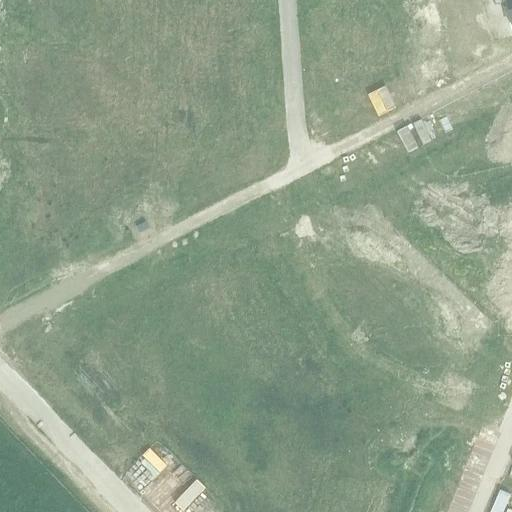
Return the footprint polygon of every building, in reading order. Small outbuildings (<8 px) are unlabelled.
[(59,23),(59,0),(19,0),(19,1),(20,1),(20,23),(59,23)] [(244,18),(243,0),(204,0),(206,20),(244,18)] [(360,31),(359,8),(380,7),(379,0),(335,0),(336,8),(319,9),(321,34),(360,31)] [(511,0),(493,0),(494,5),(506,2),(511,27),(511,0)] [(143,15),(143,2),(135,2),(135,15),(143,15)] [(246,38),(244,18),(206,20),(207,42),(247,39),(247,38),(246,38)] [(129,35),(129,23),(120,23),(120,35),(129,35)] [(362,54),(360,31),(321,34),(323,59),(339,58),(340,72),(384,69),(383,53),(362,54)] [(143,46),(143,34),(135,34),(135,46),(143,46)] [(129,47),(129,35),(120,35),(120,47),(129,47)] [(248,61),(247,39),(207,42),(209,63),(248,61)] [(58,81),(58,58),(80,58),(80,40),(36,40),(36,56),(19,56),(19,81),(58,81)] [(440,52),(438,41),(430,43),(433,54),(440,52)] [(143,58),(143,46),(135,46),(135,58),(143,58)] [(443,64),(440,52),(433,54),(435,66),(443,64)] [(249,83),(247,62),(249,62),(248,61),(209,63),(210,86),(249,83)] [(365,111),(364,87),(385,86),(384,69),(340,72),(341,87),(324,88),(326,114),(365,111)] [(58,110),(58,81),(19,81),(19,110),(58,110)] [(129,110),(129,98),(121,98),(121,110),(129,110)] [(143,112),(143,100),(135,100),(135,112),(143,112)] [(246,145),(241,120),(224,123),(221,108),(178,117),(182,135),(203,130),(208,154),(246,145)] [(58,138),(58,110),(19,110),(19,138),(58,138)] [(129,122),(129,110),(121,110),(121,122),(129,122)] [(143,124),(143,112),(135,112),(135,124),(143,124)] [(441,137),(428,143),(432,150),(444,144),(441,137)] [(58,167),(58,138),(19,138),(19,167),(58,167)] [(444,144),(433,150),(439,161),(449,155),(444,144)] [(373,153),(339,188),(358,207),(369,194),(380,205),(407,176),(408,177),(411,174),(398,161),(390,170),(373,153)] [(129,167),(129,155),(121,155),(121,167),(129,167)] [(58,190),(58,167),(19,167),(19,192),(36,192),(36,208),(80,208),(80,190),(58,190)] [(129,179),(129,167),(121,167),(121,179),(129,179)] [(407,176),(380,205),(400,225),(428,196),(408,177),(407,176)] [(467,177),(460,181),(468,196),(475,192),(467,177)] [(475,192),(468,196),(476,211),(483,207),(475,192)] [(428,196),(400,225),(421,245),(448,216),(428,196)] [(272,211),(229,233),(240,255),(229,260),(237,276),(241,274),(241,273),(276,255),(269,242),(284,235),(272,211)] [(448,216),(421,245),(442,265),(469,236),(448,216)] [(65,258),(65,232),(75,232),(75,218),(51,218),(51,230),(19,230),(19,258),(36,258),(36,262),(48,262),(48,258),(65,258)] [(511,228),(498,221),(494,228),(509,236),(511,231),(511,228)] [(469,236),(442,265),(463,285),(490,256),(489,256),(469,236)] [(490,256),(463,285),(483,305),(511,274),(511,271),(492,252),(489,256),(490,256)] [(276,255),(241,273),(241,274),(253,298),(254,298),(289,281),(276,255)] [(494,315),(482,327),(501,345),(511,333),(511,274),(483,305),(494,315)] [(253,298),(245,302),(259,329),(263,327),(262,326),(302,307),(289,281),(254,298),(253,298)] [(174,293),(169,299),(177,308),(183,302),(174,293)] [(159,298),(150,306),(158,315),(167,306),(159,298)] [(183,302),(177,308),(189,320),(195,314),(183,302)] [(158,315),(155,318),(160,324),(173,312),(167,306),(158,315)] [(302,307),(262,326),(263,327),(275,352),(315,332),(302,307)] [(183,323),(171,335),(179,344),(192,332),(183,323)] [(192,332),(179,344),(185,350),(197,338),(192,332)] [(315,332),(275,352),(289,379),(328,359),(315,332)] [(213,333),(207,339),(219,351),(225,345),(213,333)] [(73,355),(65,362),(81,379),(109,352),(108,351),(93,335),(84,344),(81,341),(70,352),(73,355)] [(109,352),(81,379),(96,394),(131,361),(115,344),(108,351),(109,352)] [(225,345),(219,351),(231,363),(237,358),(225,345)] [(216,357),(210,362),(222,375),(227,369),(216,357)] [(131,361),(96,394),(111,410),(146,376),(131,361)] [(339,370),(321,409),(347,422),(348,422),(366,382),(339,370)] [(146,376),(111,410),(127,426),(162,393),(146,376)] [(347,422),(345,426),(372,439),(392,394),(366,382),(348,422),(347,422)] [(264,385),(258,391),(270,403),(276,398),(264,385)] [(258,391),(252,397),(264,409),(270,403),(258,391)] [(392,394),(372,439),(399,451),(403,442),(402,442),(419,406),(392,394)] [(270,403),(264,409),(276,421),(282,416),(270,403)] [(419,406),(402,442),(403,442),(427,453),(428,454),(445,419),(419,406)] [(178,409),(143,443),(159,459),(160,460),(194,427),(178,409)] [(427,453),(425,458),(441,465),(450,446),(472,456),(489,421),(465,410),(458,425),(445,419),(428,454),(427,453)] [(159,459),(158,460),(175,478),(211,444),(194,427),(160,460),(159,459)] [(298,442),(286,454),(292,460),(304,448),(298,442)] [(320,444),(314,450),(326,462),(332,456),(320,444)] [(304,448),(292,460),(297,466),(310,454),(304,448)] [(332,456),(326,462),(338,474),(347,466),(335,453),(332,456)] [(227,461),(192,494),(208,511),(236,484),(237,484),(244,478),(227,461)] [(328,473),(316,485),(322,491),(334,479),(328,473)] [(425,476),(422,484),(433,488),(436,481),(425,476)] [(334,479),(322,491),(327,497),(339,485),(334,479)] [(359,494),(375,501),(378,493),(380,489),(364,483),(359,494)] [(236,484),(208,511),(209,511),(237,511),(251,499),(250,498),(237,484),(236,484)] [(251,499),(237,511),(270,511),(274,509),(257,492),(250,498),(251,499)] [(378,493),(375,501),(391,507),(394,499),(378,493)] [(363,503),(359,511),(372,511),(374,507),(363,503)]
